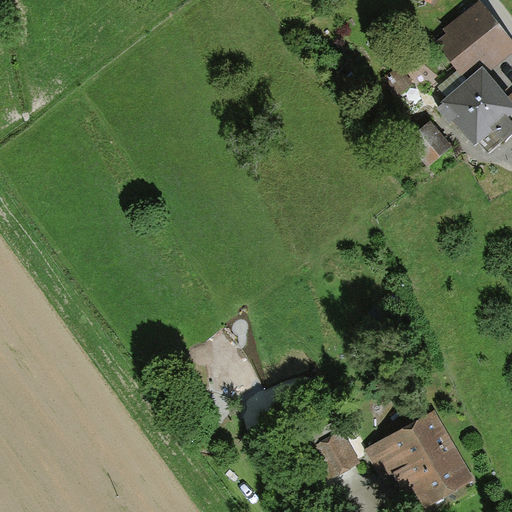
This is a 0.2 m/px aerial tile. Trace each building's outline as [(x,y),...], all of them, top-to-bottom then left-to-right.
[(449,36),(436,46),(458,73),(468,85),(483,72),(487,78),(511,57),(511,41),(480,2),(445,31),(449,36)] [(413,86),(399,68),(385,79),(399,97),(413,86)] [(453,125),(475,151),(480,147),(489,157),(501,146),(503,148),(511,141),(511,126),(509,123),(511,120),(511,106),(487,78),(483,72),(468,85),(458,73),(439,89),(449,101),(436,112),(450,128),(453,125)] [(428,169),(452,150),(431,124),(407,144),(428,169)] [(430,510),(473,486),(470,473),(435,411),(367,451),(382,478),(391,473),(404,496),(419,489),(430,510)] [(328,483),(362,464),(344,430),(341,432),(337,423),(307,439),(313,449),(310,450),(328,483)]
